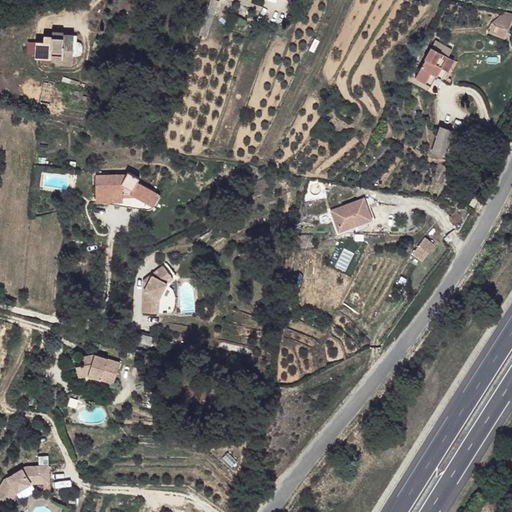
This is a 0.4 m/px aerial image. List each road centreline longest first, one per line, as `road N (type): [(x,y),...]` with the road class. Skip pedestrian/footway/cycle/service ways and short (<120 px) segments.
road 1 (tertiary): [(511,165),(465,254),(269,511)]
road 2 (motorway): [(511,333),(399,511)]
road 3 (motorway): [(432,511),(511,385)]
